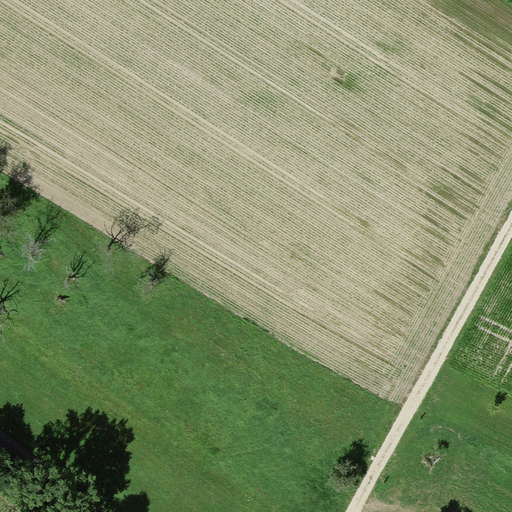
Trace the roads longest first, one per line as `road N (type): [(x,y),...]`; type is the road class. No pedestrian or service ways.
road 1 (track): [(353,511),(511,220)]
road 2 (residential): [(0,441),(102,511)]
